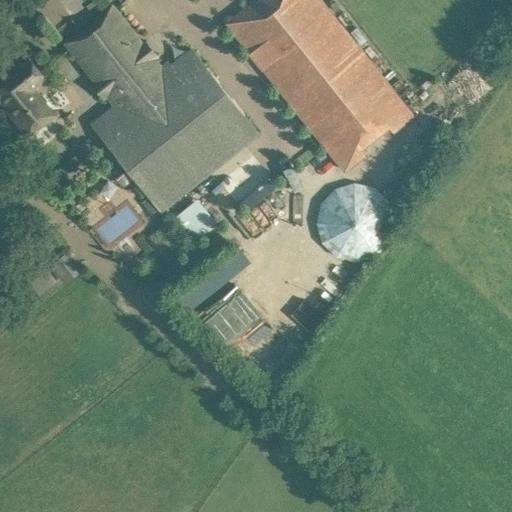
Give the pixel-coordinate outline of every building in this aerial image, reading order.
[(334,155),(401,101),(320,0),(259,0),(258,2),(255,0),(227,23),(334,155)] [(159,214),(260,133),(193,50),(165,72),(112,5),(95,18),(96,22),(85,30),(82,29),(65,42),(70,48),(79,41),(128,104),(93,131),(159,214)] [(29,58),(0,80),(0,101),(19,126),(20,125),(25,132),(25,133),(28,137),(38,130),(37,129),(46,122),(46,123),(55,116),(32,88),(45,78),(29,58)] [(238,195),(249,207),(274,185),(264,173),(238,195)] [(358,174),(308,217),(324,237),(325,236),(354,270),(404,227),(358,174)] [(196,197),(169,216),(170,217),(146,235),(165,261),(216,224),(196,197)] [(63,253),(50,264),(64,280),(76,269),(63,253)] [(9,265),(24,279),(34,269),(19,254),(9,265)]
